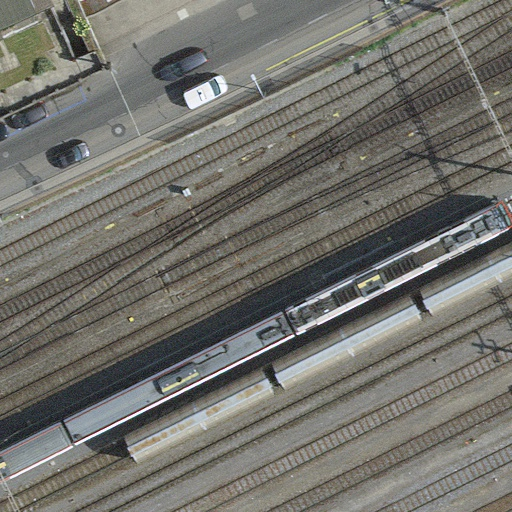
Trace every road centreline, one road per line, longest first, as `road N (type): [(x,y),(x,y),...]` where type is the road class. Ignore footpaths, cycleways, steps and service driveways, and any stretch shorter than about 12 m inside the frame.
road 1 (motorway): [(511,15),(0,197)]
road 2 (motorway): [(0,493),(343,388),(511,348)]
road 3 (secondary): [(0,169),(343,0)]
